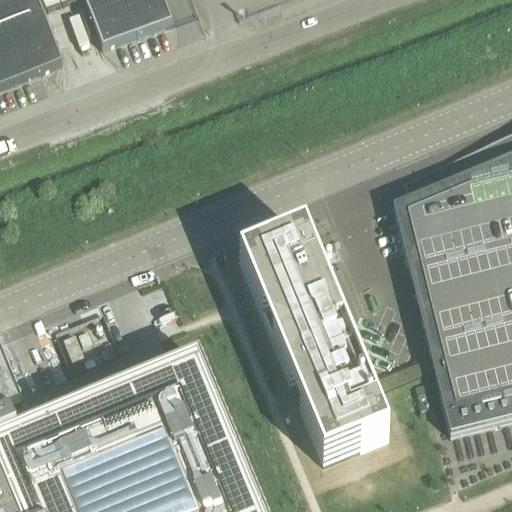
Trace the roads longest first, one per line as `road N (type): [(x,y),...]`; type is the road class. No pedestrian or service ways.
road 1 (unclassified): [(0,313),(511,101)]
road 2 (unclassified): [(0,145),(374,0)]
